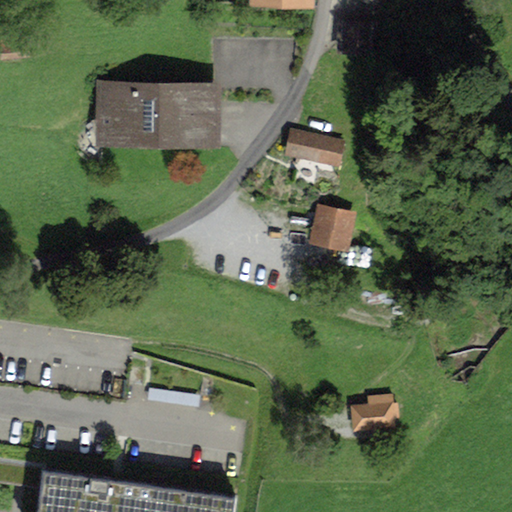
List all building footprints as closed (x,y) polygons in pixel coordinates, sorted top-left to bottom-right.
[(371,50),(372,25),(343,23),(341,49),(371,50)] [(0,45),(1,58),(32,55),(29,35),(0,37),(0,45)] [(218,146),(218,80),(94,78),(93,144),(218,146)] [(285,154),(340,167),(347,139),(292,126),(285,154)] [(350,250),(358,210),(320,201),(311,241),(350,250)] [(398,426),(397,418),(402,417),(400,401),(395,401),(394,392),(369,394),(369,402),(352,404),(354,430),(398,426)] [(0,480),(44,487),(46,471),(0,464),(0,480)] [(233,511),(236,499),(46,471),(44,487),(39,511),(233,511)]
